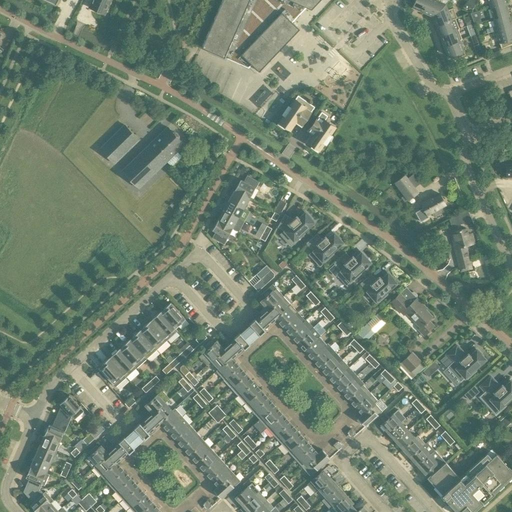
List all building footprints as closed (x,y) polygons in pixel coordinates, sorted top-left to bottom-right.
[(105,15),(111,0),(91,0),(88,8),(105,15)] [(222,0),(202,48),(248,68),(251,64),(259,72),(300,29),(292,22),(307,7),(311,9),(319,0),(222,0)] [(412,0),(415,1),(412,7),(423,12),(427,0),(412,0)] [(449,0),(448,0),(427,0),(423,12),(433,16),(445,4),(449,0)] [(473,9),(477,1),(475,0),(469,0),(466,6),(473,9)] [(448,10),(445,4),(433,16),(437,26),(455,19),(457,18),(453,8),(448,10)] [(509,15),(506,4),(490,8),(493,19),(509,15)] [(480,12),(471,14),(475,25),(482,23),(480,19),(482,19),(480,12)] [(493,19),(495,26),(490,28),(491,32),(497,31),(511,26),(509,15),(493,19)] [(455,19),(437,26),(441,36),(459,29),(455,19)] [(511,39),(511,26),(497,31),(501,49),(511,44),(511,40),(511,39)] [(459,29),(441,36),(444,46),(459,40),(462,39),(458,30),(459,29)] [(459,40),(444,46),(449,57),(455,54),(457,58),(465,55),(459,40)] [(297,121),(303,125),(312,112),(311,112),(315,107),(298,95),(290,107),(288,106),(283,114),(284,115),(278,124),(284,129),(286,127),(290,130),(297,121)] [(325,120),(328,116),(322,112),(309,129),(315,133),(308,143),(313,146),(311,148),(318,152),(319,150),(319,151),(325,143),(326,145),(332,136),(330,135),(336,127),(325,120)] [(115,164),(139,140),(125,125),(100,148),(115,164)] [(168,127),(122,171),(140,188),(184,145),(179,139),(179,136),(176,132),(173,132),(168,127)] [(413,174),(407,179),(405,175),(395,183),(409,200),(418,193),(414,188),(420,184),(413,174)] [(235,190),(250,198),(258,182),(248,176),(245,182),(241,180),(235,190)] [(250,198),(235,190),(229,200),(244,208),(250,198)] [(444,211),(442,207),(446,205),(440,194),(430,200),(430,198),(421,203),(427,215),(432,213),(434,217),(444,211)] [(244,208),(229,200),(224,210),(238,218),(244,208)] [(275,212),(280,215),(287,203),(281,200),(274,212),(275,212)] [(238,218),(224,210),(218,220),(233,228),(238,218)] [(280,215),(275,212),(271,218),(276,221),(280,215)] [(285,214),(278,227),(285,231),(281,235),(291,246),(304,234),(303,232),(314,222),(305,212),(299,218),(297,216),(293,219),(285,214)] [(463,213),(451,219),(453,227),(466,223),(463,213)] [(233,228),(218,220),(212,230),(216,232),(213,238),(224,244),(233,228)] [(262,223),(259,229),(269,235),(272,229),(262,223)] [(468,263),(470,263),(467,246),(476,244),(474,234),(470,235),(469,229),(460,231),(459,228),(454,229),(457,246),(456,246),(458,255),(457,255),(460,265),(462,265),(468,263)] [(269,235),(259,229),(255,236),(265,241),(269,235)] [(320,266),(333,254),(332,253),(343,243),(334,233),(327,239),(325,236),(322,239),(317,234),(306,243),(313,251),(310,255),(320,266)] [(347,286),(361,274),(360,272),(371,262),(362,252),(355,258),(353,256),(351,258),(346,252),(334,263),(341,271),(337,274),(347,286)] [(261,278),(271,270),(266,265),(256,274),(260,279),(261,278)] [(274,274),(271,270),(261,278),(266,284),(274,277),(274,274)] [(386,293),(397,283),(388,273),(381,279),(379,277),(376,280),(371,274),(360,284),(376,302),(377,301),(378,302),(387,294),(386,293)] [(296,285),(301,281),(296,275),(296,276),(292,279),(296,285)] [(261,278),(260,279),(261,279),(253,286),(258,291),(257,291),(258,292),(266,284),(261,278)] [(306,286),(301,281),(296,285),(301,290),(305,286),(306,286)] [(268,310),(283,296),(276,288),(261,301),(268,310)] [(417,298),(417,299),(416,299),(417,298),(417,297),(417,296),(414,293),(413,293),(412,293),(411,294),(406,288),(392,302),(404,315),(406,312),(420,327),(418,329),(424,336),(434,326),(429,321),(433,317),(423,307),(424,306),(417,298)] [(311,301),(315,297),(310,291),(310,292),(306,295),(311,301)] [(251,325),(246,330),(254,338),(259,334),(260,335),(266,330),(264,329),(276,318),(291,304),(283,296),(268,310),(257,320),(255,319),(250,324),(251,325)] [(315,297),(311,301),(315,306),(319,302),(320,302),(315,297)] [(164,310),(161,313),(175,329),(175,328),(185,319),(171,303),(163,309),(164,310)] [(298,312),(291,304),(276,318),(283,326),(298,312)] [(325,317),(330,313),(325,307),(324,308),(325,308),(321,311),(325,317)] [(154,319),(151,322),(167,341),(178,331),(175,328),(175,329),(161,313),(160,312),(153,318),(154,319)] [(305,320),(298,312),(283,326),(290,334),(305,320)] [(335,318),(330,313),(325,317),(330,322),(334,318),(335,318)] [(306,319),(305,320),(290,334),(297,342),(313,327),(306,319)] [(352,319),(347,324),(354,331),(359,326),(352,319)] [(144,328),(141,331),(140,331),(157,350),(167,341),(151,322),(150,321),(143,327),(144,328)] [(342,331),(346,327),(342,322),(337,326),(342,331)] [(366,341),(375,333),(366,324),(357,332),(366,341)] [(313,327),(297,342),(305,350),(320,336),(321,336),(313,327)] [(351,332),(346,327),(342,331),(347,336),(351,332)] [(133,338),(130,340),(130,341),(144,356),(144,357),(146,359),(157,350),(140,331),(141,331),(140,330),(133,337),(133,338)] [(212,361),(219,369),(231,358),(232,358),(243,348),(245,349),(250,344),(249,342),(254,338),(246,330),(241,334),(240,332),(234,338),(235,339),(224,350),(224,349),(224,350),(212,361)] [(203,333),(196,340),(200,344),(207,338),(203,333)] [(327,344),(320,336),(305,350),(312,358),(327,344)] [(134,365),(137,368),(146,359),(144,357),(144,356),(130,341),(130,340),(130,339),(122,346),(123,347),(120,350),(134,366),(134,365)] [(355,348),(359,344),(354,339),(350,343),(355,348)] [(206,351),(204,353),(200,357),(207,365),(212,361),(224,350),(224,349),(217,342),(215,343),(213,342),(210,342),(205,347),(205,349),(206,351)] [(328,343),(327,344),(312,358),(319,366),(335,351),(328,343)] [(364,349),(359,344),(355,348),(360,353),(364,349)] [(194,350),(190,345),(183,351),(187,356),(194,350)] [(457,345),(446,355),(457,367),(456,368),(465,378),(466,377),(467,379),(476,371),(475,370),(486,359),(477,349),(470,356),(468,353),(466,355),(457,345)] [(113,356),(110,359),(126,378),(137,368),(134,365),(134,366),(120,350),(119,349),(112,355),(113,356)] [(342,359),(335,351),(319,366),(326,374),(339,363),(342,359)] [(411,353),(403,362),(415,375),(424,366),(411,353)] [(370,364),(374,359),(369,354),(365,359),(370,364)] [(176,357),(169,364),(173,368),(180,362),(176,357)] [(98,368),(100,370),(97,373),(104,380),(107,377),(116,387),(126,378),(110,359),(109,358),(102,364),(103,365),(100,368),(99,367),(98,368)] [(219,369),(216,371),(224,379),(239,366),(232,358),(231,358),(219,369)] [(342,359),(339,363),(326,374),(334,382),(346,371),(349,367),(342,359)] [(379,364),(374,359),(370,364),(375,368),(379,364)] [(436,361),(431,365),(436,371),(441,366),(436,361)] [(173,368),(169,364),(162,370),(166,374),(173,368)] [(180,367),(181,370),(185,376),(189,372),(190,371),(183,364),(180,367)] [(246,374),(239,366),(224,379),(231,387),(246,374)] [(349,367),(346,371),(334,382),(341,390),(353,379),(357,376),(349,367)] [(386,379),(390,374),(385,369),(381,374),(386,379)] [(190,381),(194,377),(189,372),(185,376),(190,381)] [(253,382),(246,374),(231,387),(238,395),(253,382)] [(395,379),(390,374),(386,379),(391,384),(395,379)] [(138,375),(133,378),(136,384),(142,381),(138,375)] [(149,382),(153,386),(160,380),(156,376),(149,382)] [(364,384),(357,376),(353,379),(341,390),(348,398),(363,385),(364,384)] [(490,399),(499,409),(500,409),(501,410),(510,402),(509,401),(511,397),(511,381),(504,387),(502,385),(500,386),(491,376),(480,386),(491,399),(490,399)] [(194,377),(190,381),(194,386),(199,382),(194,377)] [(183,387),(187,383),(183,378),(178,382),(183,387)] [(153,386),(149,382),(142,388),(146,393),(153,386)] [(260,390),(253,382),(238,395),(245,403),(260,390)] [(403,387),(398,382),(397,382),(397,383),(394,386),(399,391),(402,387),(403,388),(403,387)] [(192,388),(187,383),(183,387),(188,392),(192,388)] [(370,393),(363,385),(348,398),(355,406),(370,393)] [(470,401),(479,392),(474,386),(464,395),(470,401)] [(204,397),(208,393),(204,388),(199,392),(204,397)] [(170,399),(162,390),(146,406),(153,414),(165,403),(170,399)] [(260,390),(245,403),(253,411),(268,398),(260,390)] [(208,393),(204,397),(209,402),(213,398),(208,393)] [(355,406),(362,414),(363,414),(375,403),(378,401),(377,401),(370,393),(355,406)] [(198,403),(202,399),(197,394),(193,398),(198,403)] [(62,406),(57,417),(68,422),(71,416),(74,420),(84,411),(69,395),(60,404),(62,406)] [(129,408),(136,401),(132,397),(125,404),(129,408)] [(268,398),(253,411),(260,419),(275,406),(268,398)] [(202,399),(198,403),(202,408),(206,404),(202,399)] [(416,408),(421,404),(416,399),(412,403),(416,408)] [(153,414),(141,424),(140,423),(134,428),(135,429),(131,434),(138,442),(143,438),(144,439),(150,434),(149,433),(160,422),(172,411),(165,403),(153,414)] [(363,414),(362,414),(358,418),(365,427),(382,411),(375,403),(363,414)] [(421,404),(416,408),(421,413),(425,410),(426,410),(421,404)] [(217,414),(222,410),(217,405),(213,409),(217,414)] [(275,406),(260,419),(267,428),(282,414),(275,406)] [(175,408),(172,411),(160,422),(161,422),(168,430),(183,417),(175,408)] [(217,414),(213,409),(208,413),(213,418),(217,414)] [(222,410),(217,414),(222,419),(226,415),(222,410)] [(217,414),(213,418),(218,423),(222,419),(217,414)] [(282,414),(267,428),(274,436),(289,422),(282,414)] [(389,433),(401,422),(393,414),(381,425),(389,433)] [(431,424),(435,420),(430,415),(426,419),(431,424)] [(511,422),(506,416),(500,421),(506,427),(511,422)] [(49,424),(44,435),(60,442),(68,422),(57,417),(53,426),(49,424)] [(183,417),(168,430),(175,438),(190,425),(183,417)] [(234,428),(238,425),(233,419),(229,423),(234,428)] [(440,425),(435,420),(431,424),(436,429),(440,426),(440,425)] [(289,422),(274,436),(281,444),(296,430),(289,422)] [(408,430),(401,422),(389,433),(396,441),(408,430)] [(100,424),(92,432),(82,440),(87,445),(105,429),(100,424)] [(190,425),(175,438),(182,446),(197,433),(190,425)] [(227,434),(231,430),(227,425),(222,429),(227,434)] [(238,425),(234,428),(238,433),(243,430),(238,425)] [(247,430),(252,438),(260,432),(255,425),(247,430)] [(354,436),(354,437),(356,435),(355,435),(356,434),(352,429),(352,430),(349,432),(348,432),(347,433),(349,434),(348,435),(350,437),(350,436),(352,438),(354,436)] [(231,430),(227,434),(232,439),(236,436),(231,430)] [(296,430),(281,444),(289,452),(304,438),(296,430)] [(415,438),(408,430),(396,441),(403,449),(415,438)] [(445,440),(450,436),(445,431),(440,435),(445,440)] [(204,441),(197,433),(182,446),(189,454),(204,441)] [(108,454),(94,467),(101,475),(116,462),(128,452),(129,453),(135,448),(133,447),(138,442),(131,434),(126,438),(124,436),(119,442),(120,443),(108,454)] [(44,435),(40,446),(55,452),(60,442),(44,435)] [(248,444),(252,440),(248,435),(243,439),(248,444)] [(403,449),(411,457),(426,444),(418,435),(415,438),(403,449)] [(454,441),(450,436),(445,440),(450,446),(454,441)] [(311,446),(304,438),(289,452),(296,460),(311,446)] [(82,440),(76,447),(80,452),(87,445),(82,440)] [(257,446),(252,440),(248,444),(253,449),(257,446)] [(212,449),(204,441),(189,454),(197,462),(212,449)] [(242,450),(246,446),(241,441),(237,445),(242,450)] [(341,447),(343,446),(341,444),(342,444),(340,442),(338,441),(337,442),(338,442),(335,445),(334,445),(338,450),(339,449),(340,450),(342,448),(341,447)] [(426,444),(411,457),(418,465),(430,454),(435,450),(428,442),(426,444)] [(35,456),(51,463),(53,464),(54,460),(56,460),(57,457),(57,455),(58,453),(55,452),(40,446),(35,456)] [(89,452),(91,455),(89,457),(96,465),(93,467),(94,467),(108,454),(101,446),(99,448),(97,446),(89,452)] [(246,446),(242,450),(246,455),(251,452),(246,446)] [(318,454),(311,446),(296,460),(303,468),(318,454)] [(75,457),(80,452),(76,448),(71,453),(75,457)] [(260,457),(264,454),(260,448),(255,452),(260,457)] [(212,449),(197,462),(204,470),(219,457),(212,449)] [(446,462),(431,475),(429,477),(443,494),(440,497),(447,505),(450,502),(459,511),(472,511),(511,476),(511,471),(492,449),(460,478),(446,462)] [(318,454),(303,468),(311,476),(330,458),(322,450),(318,454)] [(435,450),(430,454),(418,465),(425,474),(428,472),(431,475),(446,462),(435,450)] [(254,463),(258,460),(253,454),(249,458),(254,463)] [(35,456),(31,467),(46,473),(51,463),(35,456)] [(226,465),(219,457),(204,470),(211,478),(226,465)] [(270,468),(274,465),(270,460),(265,463),(270,468)] [(69,471),(72,464),(66,462),(63,468),(69,471)] [(123,470),(116,462),(101,475),(108,484),(123,470)] [(233,473),(226,465),(211,478),(218,486),(233,473)] [(274,465),(270,468),(274,474),(279,470),(274,465)] [(46,473),(31,467),(26,477),(30,479),(24,492),(40,489),(39,489),(41,484),(45,486),(49,474),(46,473)] [(69,471),(63,468),(60,475),(66,477),(69,471)] [(130,478),(123,470),(108,484),(116,492),(130,478)] [(315,493),(319,489),(331,478),(323,470),(307,484),(315,493)] [(218,486),(213,490),(221,499),(241,481),(233,473),(218,486)] [(269,482),(274,479),(269,473),(265,477),(269,482)] [(284,484),(289,481),(284,476),(280,479),(284,484)] [(75,485),(80,481),(76,477),(71,481),(75,485)] [(138,486),(130,478),(116,492),(123,500),(138,486)] [(331,478),(319,489),(326,497),(338,486),(331,478)] [(274,479),(269,482),(274,488),(278,484),(274,479)] [(80,481),(75,485),(79,490),(84,485),(80,481)] [(293,486),(289,481),(284,484),(289,490),(293,486)] [(259,491),(252,483),(236,498),(243,506),(256,495),(259,491)] [(145,494),(138,486),(123,500),(130,508),(145,494)] [(322,501),(329,509),(345,494),(338,486),(326,497),(322,501)] [(40,489),(24,492),(33,502),(30,505),(36,511),(40,511),(51,502),(51,503),(54,500),(45,491),(43,493),(40,489)] [(77,494),(72,489),(68,493),(73,498),(77,494)] [(284,498),(288,495),(283,489),(279,493),(284,498)] [(259,491),(256,495),(243,506),(248,511),(252,511),(263,503),(267,499),(259,491)] [(88,502),(93,497),(89,493),(84,498),(88,502)] [(73,498),(71,499),(76,505),(78,502),(82,500),(77,494),(73,498)] [(141,511),(152,502),(145,494),(130,508),(133,511),(141,511)] [(357,511),(351,505),(353,503),(345,494),(329,509),(331,511),(357,511)] [(288,495),(284,498),(288,504),(293,500),(288,495)] [(301,505),(306,501),(301,496),(297,500),(301,505)] [(93,497),(88,502),(91,506),(97,502),(93,497)] [(88,502),(84,498),(82,500),(78,502),(82,507),(88,502)] [(267,499),(263,503),(252,511),(268,511),(270,511),(274,507),(267,499)] [(208,510),(209,508),(210,509),(211,507),(212,506),(208,501),(207,502),(204,504),(203,505),(204,506),(204,507),(206,509),(206,508),(208,510)] [(306,501),(301,505),(306,510),(310,506),(306,501)] [(57,511),(58,511),(51,503),(51,502),(40,511),(57,511)] [(88,502),(82,507),(86,511),(91,506),(88,502)] [(157,511),(159,510),(152,502),(141,511),(157,511)]
